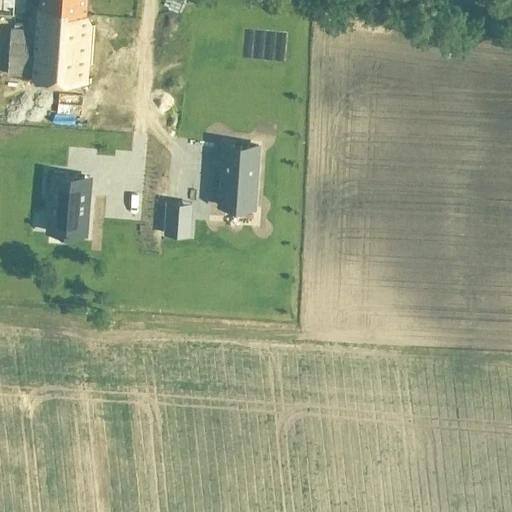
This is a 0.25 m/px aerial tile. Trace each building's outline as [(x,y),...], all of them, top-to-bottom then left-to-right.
[(0,74),(91,81),(95,26),(85,17),(85,0),(38,0),(38,8),(33,7),(32,20),(27,20),(26,32),(0,29),(0,74)] [(145,33),(144,99),(184,100),(185,34),(145,33)] [(120,203),(166,204),(168,122),(122,121),(120,203)] [(237,195),(254,196),(257,146),(223,144),(219,206),(236,208),(237,195)] [(53,176),(49,221),(48,234),(64,235),(68,235),(84,236),(88,190),(83,189),(84,178),(53,176)] [(167,202),(165,234),(188,236),(189,224),(178,223),(179,203),(167,202)]
